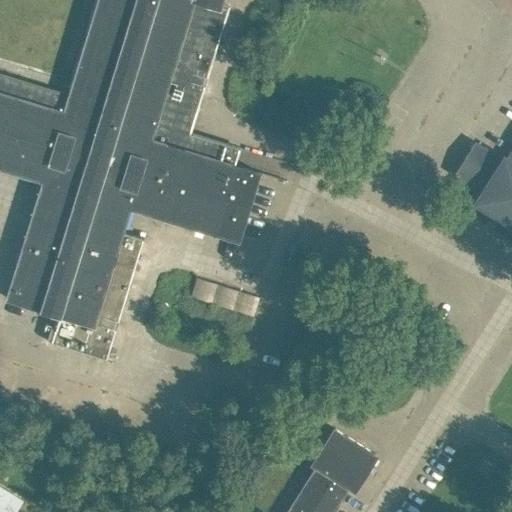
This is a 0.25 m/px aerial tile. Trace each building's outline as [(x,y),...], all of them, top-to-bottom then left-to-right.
[(70,94),(65,111),(0,91),(0,166),(44,180),(8,298),(59,313),(50,341),(107,358),(144,237),(122,230),(129,206),(238,239),(259,171),(184,148),(228,5),(219,2),(220,0),(98,0),(72,87),(65,84),(63,92),(70,94)] [(511,149),(507,158),(503,156),(501,160),(474,143),(455,174),(481,190),(474,202),(511,225),(511,149)] [(260,297),(196,277),(190,296),(254,316),(260,297)] [(331,511),(348,485),(354,488),(376,454),(334,428),(312,462),(318,466),(288,511),(331,511)] [(479,468),(487,473),(488,474),(493,465),(484,460),(479,468)] [(0,511),(13,511),(22,499),(0,486),(0,511)]
